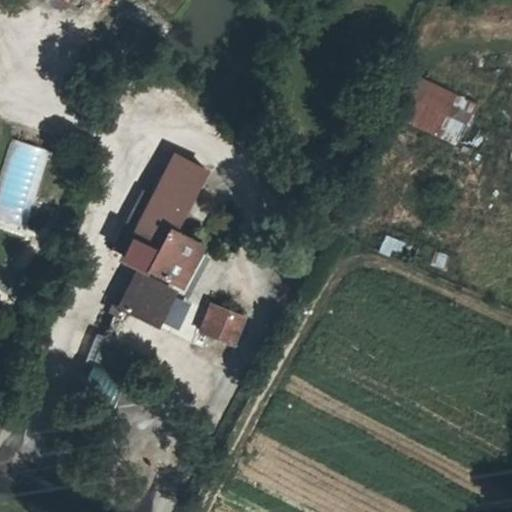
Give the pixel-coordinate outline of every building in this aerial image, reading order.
[(396,119),(457,142),(474,97),(413,74),(396,119)] [(174,161),(125,258),(180,285),(200,246),(175,233),(203,176),(174,161)] [(442,270),(447,255),(384,234),(379,248),(442,270)] [(184,293),(143,273),(123,313),(164,333),(184,293)] [(198,332),(233,349),(245,321),(212,305),(198,332)]
